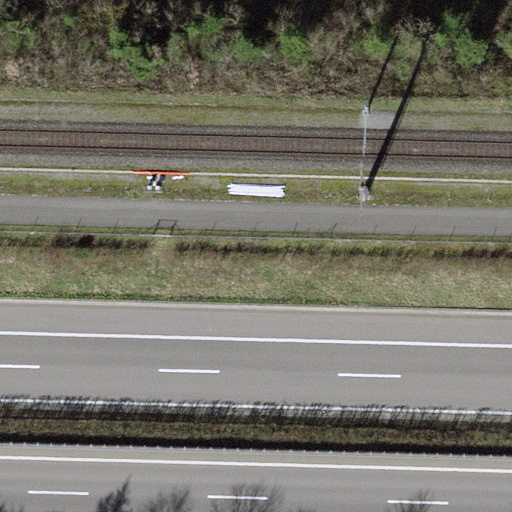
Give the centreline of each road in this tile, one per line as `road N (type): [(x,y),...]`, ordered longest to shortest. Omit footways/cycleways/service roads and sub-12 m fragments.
road 1 (motorway): [(511,380),(0,367)]
road 2 (motorway): [(0,492),(511,505)]
